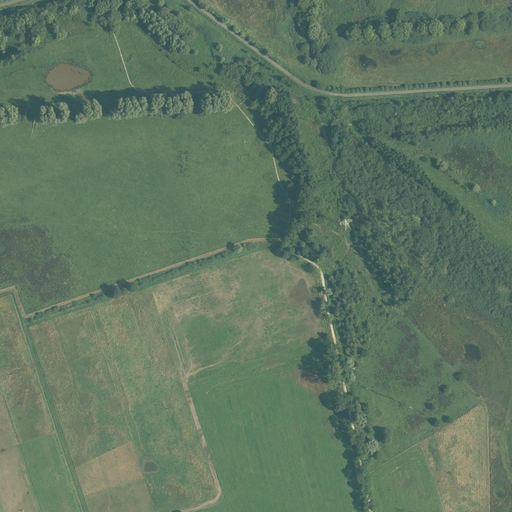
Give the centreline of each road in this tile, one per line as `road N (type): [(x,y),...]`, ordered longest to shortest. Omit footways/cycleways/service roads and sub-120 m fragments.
road 1 (unknown): [(0,123),(241,108),(272,146),(290,198),(289,241)]
road 2 (track): [(289,241),(234,249),(26,317),(13,290),(0,292)]
road 3 (track): [(369,511),(316,266)]
